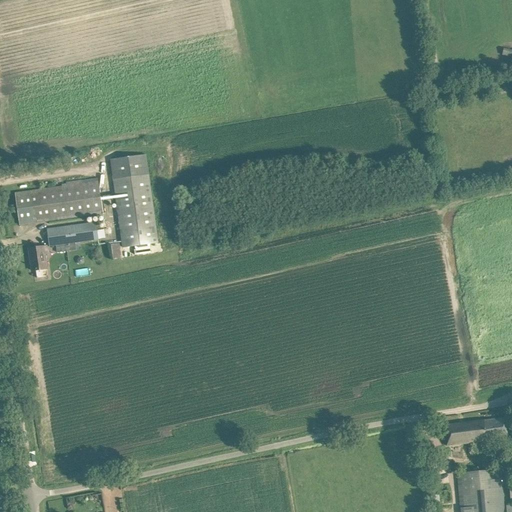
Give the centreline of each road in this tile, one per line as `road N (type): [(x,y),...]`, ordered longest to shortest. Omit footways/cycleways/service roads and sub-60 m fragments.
road 1 (unclassified): [(29,496),(496,404)]
road 2 (unclassified): [(29,496),(0,297)]
